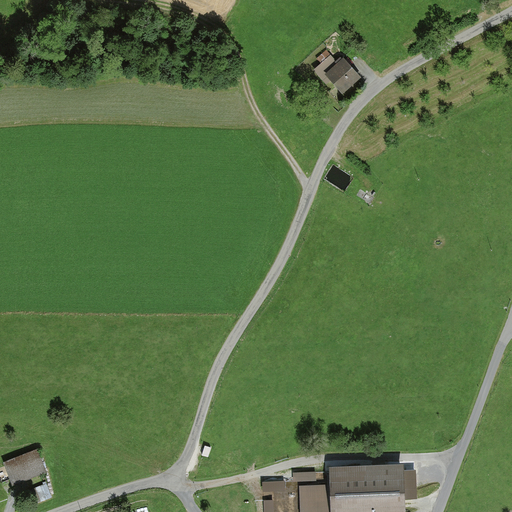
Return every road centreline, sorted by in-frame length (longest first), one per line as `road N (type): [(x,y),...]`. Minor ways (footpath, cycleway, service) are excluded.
road 1 (unclassified): [(511,9),(381,82),(339,122),(279,260),(215,368),(173,478)]
road 2 (track): [(310,187),(263,131),(229,41),(201,22),(113,0)]
road 3 (track): [(181,491),(312,458),(461,454)]
road 4 (residential): [(511,323),(438,511)]
